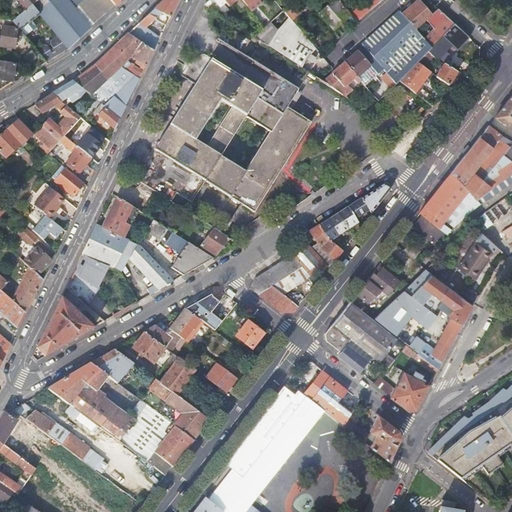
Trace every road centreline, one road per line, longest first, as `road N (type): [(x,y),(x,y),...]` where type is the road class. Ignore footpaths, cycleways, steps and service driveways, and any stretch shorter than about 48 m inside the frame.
road 1 (residential): [(17,377),(194,0)]
road 2 (residential): [(419,185),(391,166),(377,169),(218,272)]
road 3 (residential): [(218,272),(34,379),(17,377)]
road 4 (secondary): [(162,511),(300,338)]
road 5 (secondary): [(300,338),(419,185)]
road 6 (residential): [(139,0),(87,51),(0,106)]
road 7 (residential): [(300,338),(418,430)]
road 8 (secondary): [(419,185),(511,67)]
road 9 (residential): [(451,398),(451,371),(511,268)]
